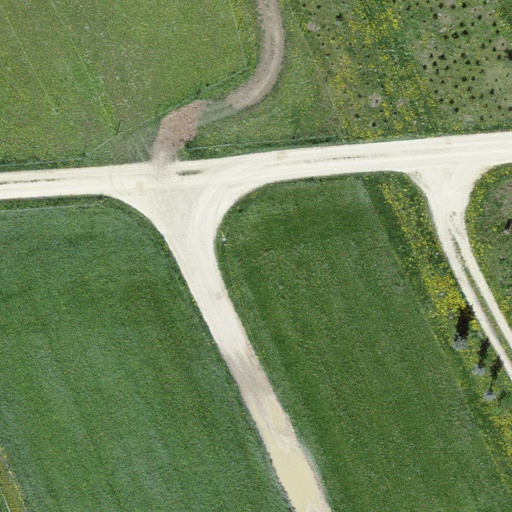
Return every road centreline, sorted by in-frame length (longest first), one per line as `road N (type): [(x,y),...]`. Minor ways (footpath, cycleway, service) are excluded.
road 1 (track): [(0,189),(511,156)]
road 2 (track): [(169,178),(311,511)]
road 3 (track): [(431,162),(451,248),(511,362)]
